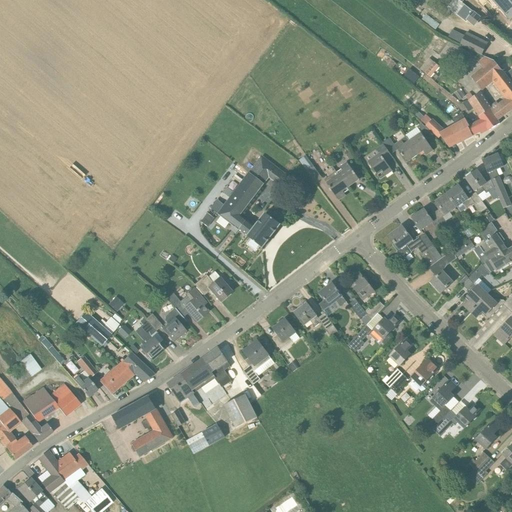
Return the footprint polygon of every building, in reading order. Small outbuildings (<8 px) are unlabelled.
[(511,0),(492,0),(510,20),(511,19),(511,0)] [(481,18),(473,12),(472,14),(469,11),(466,14),(470,17),(467,20),(475,25),(481,18)] [(439,24),(426,14),(421,20),(435,30),(439,24)] [(487,45),(466,35),(460,45),(482,56),(487,45)] [(420,69),(430,78),(439,67),(429,58),(420,69)] [(479,63),(485,69),(473,79),(480,89),(492,79),(507,97),(498,104),(496,102),(490,106),(481,93),(474,98),(467,88),(462,91),(469,101),(470,101),(480,116),(491,109),(498,120),(511,108),(511,82),(510,79),(506,75),(503,70),(502,71),(495,61),(486,58),(479,63)] [(392,60),(387,65),(393,69),(397,64),(392,60)] [(463,98),(458,91),(454,93),(459,101),(463,98)] [(483,120),(470,126),(468,127),(472,136),(480,132),(481,134),(489,129),(490,130),(500,124),(497,120),(498,120),(491,109),(480,116),(483,120)] [(447,132),(441,127),(433,119),(432,120),(426,115),(424,117),(421,120),(422,121),(435,133),(439,138),(441,136),(449,147),(472,136),(468,127),(470,126),(465,118),(455,124),(456,125),(456,126),(447,132)] [(430,132),(421,123),(418,126),(426,135),(430,132)] [(421,133),(409,142),(418,155),(423,151),(426,156),(433,151),(421,133)] [(418,155),(409,142),(405,145),(402,141),(395,146),(407,163),(418,155)] [(389,144),(385,147),(390,153),(393,150),(389,144)] [(384,145),(377,150),(381,155),(369,163),(380,180),(392,171),(386,162),(393,158),(384,145)] [(483,161),(491,180),(499,198),(500,201),(504,209),(511,206),(496,170),(503,167),(498,155),(483,161)] [(314,165),(308,156),(302,160),(307,169),(314,165)] [(264,185),(269,178),(279,186),(286,177),(261,159),(255,167),(250,174),(264,185)] [(343,172),(339,175),(348,188),(359,180),(347,162),(340,167),(343,172)] [(240,216),(264,185),(250,174),(241,167),(227,186),(216,199),(226,206),(223,210),(219,215),(263,249),(281,225),(266,213),(255,227),(240,216)] [(314,167),(307,172),(316,184),(323,179),(314,167)] [(476,193),(478,196),(484,191),(486,194),(488,192),(494,200),(499,198),(498,195),(491,180),(486,183),(477,170),(466,179),(476,193)] [(348,188),(339,175),(336,171),(324,180),(339,201),(346,196),(343,191),(348,188)] [(459,186),(447,194),(457,208),(463,204),(466,209),(473,204),(480,214),(487,208),(478,196),(476,193),(468,199),(459,186)] [(441,209),(432,214),(436,220),(446,233),(451,229),(443,218),(457,208),(447,194),(436,202),(441,209)] [(421,231),(432,223),(436,220),(432,214),(429,217),(424,210),(412,218),(421,231)] [(201,221),(203,223),(208,217),(212,220),(213,219),(207,214),(201,221)] [(208,217),(203,223),(203,224),(209,229),(215,222),(212,220),(208,217)] [(402,227),(389,236),(395,244),(393,245),(392,245),(401,257),(402,257),(401,256),(410,250),(412,253),(418,249),(431,266),(437,262),(419,238),(414,242),(402,227)] [(425,233),(419,238),(437,262),(446,255),(444,252),(440,255),(433,245),(434,245),(425,233)] [(497,270),(511,261),(511,247),(508,251),(496,235),(486,242),(487,242),(480,247),(474,250),(483,264),(490,260),(497,270)] [(452,252),(447,255),(452,262),(457,259),(458,261),(463,258),(461,256),(474,246),(469,239),(468,239),(456,247),(451,251),(452,252)] [(177,259),(172,255),(167,261),(172,265),(177,259)] [(437,278),(430,283),(441,294),(453,283),(443,272),(447,266),(452,262),(447,255),(446,255),(437,262),(431,266),(428,268),(437,278)] [(465,306),(471,312),(487,295),(478,286),(477,286),(474,283),(483,275),(485,277),(489,273),(482,265),(462,285),(471,293),(467,297),(471,300),(465,306)] [(220,279),(214,273),(208,278),(207,276),(202,281),(200,280),(194,285),(204,296),(210,291),(220,302),(231,292),(220,279)] [(358,286),(354,289),(364,300),(374,292),(359,273),(353,279),(358,286)] [(469,278),(465,274),(458,281),(462,285),(469,278)] [(341,307),(347,303),(332,284),(320,294),(324,299),(319,304),(324,311),(336,301),(341,307)] [(187,296),(180,302),(173,294),(167,299),(175,308),(176,310),(180,306),(195,323),(208,313),(202,306),(205,304),(206,303),(193,288),(185,295),(187,296)] [(504,304),(509,309),(511,305),(511,293),(511,295),(505,301),(503,303),(504,304)] [(495,299),(493,301),(487,295),(471,312),(477,318),(483,312),(487,315),(490,318),(504,304),(503,303),(505,301),(503,300),(499,300),(498,301),(495,299)] [(124,304),(115,297),(108,305),(116,312),(124,304)] [(362,320),(368,315),(365,312),(356,300),(349,305),(361,320),(362,320)] [(369,309),(365,312),(368,315),(372,320),(385,307),(379,302),(371,311),(369,309)] [(327,331),(333,326),(328,317),(329,316),(325,312),(317,318),(307,304),(294,313),(304,326),(311,321),(314,326),(320,321),(327,331)] [(163,330),(173,342),(185,332),(180,326),(185,321),(189,326),(176,310),(175,308),(174,309),(175,310),(166,318),(166,321),(167,322),(166,323),(168,325),(163,330)] [(111,335),(85,312),(75,323),(102,346),(111,335)] [(147,322),(156,332),(162,326),(152,314),(145,320),(147,322)] [(368,315),(362,320),(365,327),(367,326),(372,320),(368,315)] [(383,341),(381,343),(385,346),(392,339),(388,335),(400,322),(394,316),(388,322),(384,319),(374,330),(383,339),(383,341)] [(511,318),(495,335),(504,345),(511,336),(511,318)] [(272,339),(281,350),(293,341),(290,337),(296,333),(286,320),(274,329),(278,335),(272,339)] [(151,336),(156,332),(147,322),(138,329),(149,341),(141,348),(151,361),(163,351),(151,336)] [(124,323),(119,330),(126,336),(131,329),(124,323)] [(333,326),(327,331),(331,337),(335,333),(337,332),(338,331),(334,326),(333,326)] [(356,353),(365,343),(362,341),(370,332),(365,327),(348,346),(356,353)] [(38,339),(60,365),(65,362),(43,336),(38,339)] [(390,356),(400,366),(410,355),(407,352),(413,345),(407,339),(390,356)] [(243,372),(253,385),(260,380),(254,372),(271,359),(258,341),(244,352),(253,364),(243,372)] [(219,349),(203,360),(216,378),(222,388),(232,381),(225,371),(231,367),(219,349)] [(31,376),(41,368),(30,353),(20,361),(31,376)] [(131,354),(123,363),(133,375),(135,373),(145,382),(154,375),(131,354)] [(90,378),(97,373),(84,356),(76,362),(84,371),(89,377),(90,378)] [(203,360),(181,375),(194,394),(213,380),(216,378),(203,360)] [(430,378),(438,369),(428,360),(412,377),(416,381),(411,386),(416,391),(418,389),(422,393),(433,381),(430,378)] [(293,372),(299,368),(294,361),(288,365),(293,372)] [(133,375),(123,363),(122,362),(100,382),(111,394),(133,375)] [(17,385),(30,375),(23,366),(10,376),(17,385)] [(387,376),(383,381),(390,388),(403,375),(398,370),(389,378),(387,376)] [(84,371),(79,375),(73,380),(88,398),(97,390),(88,379),(89,377),(84,371)] [(194,394),(181,375),(167,384),(180,403),(194,394)] [(408,380),(403,375),(390,388),(397,395),(402,391),(400,389),(408,380)] [(0,397),(39,443),(53,432),(47,425),(40,429),(0,379),(0,397)] [(433,398),(443,408),(453,397),(450,393),(456,387),(450,381),(433,398)] [(44,388),(23,402),(37,423),(59,408),(65,416),(80,404),(64,384),(49,396),(44,388)] [(257,418),(250,404),(245,394),(224,405),(236,429),(257,418)] [(140,458),(171,439),(148,396),(112,416),(120,430),(146,415),(153,430),(155,432),(151,435),(132,445),(140,458)] [(0,439),(11,455),(12,456),(15,460),(31,448),(24,438),(17,444),(8,433),(20,422),(9,410),(0,399),(0,439)] [(455,419),(465,428),(481,411),(475,405),(469,411),(465,408),(455,419)] [(178,410),(171,415),(178,427),(185,422),(178,410)] [(433,430),(446,416),(441,411),(437,415),(435,413),(426,423),(428,425),(433,429),(433,430)] [(451,422),(446,416),(433,430),(441,437),(445,432),(443,430),(451,422)] [(476,440),(486,449),(496,438),(493,435),(499,429),(493,423),(476,440)] [(225,438),(217,424),(187,441),(189,446),(193,455),(225,438)] [(511,445),(503,455),(511,463),(511,445)] [(49,494),(51,493),(64,482),(62,480),(62,481),(52,467),(57,463),(48,451),(37,459),(50,476),(41,483),(49,494)] [(476,471),(489,458),(484,453),(476,462),(473,460),(469,464),(476,471)] [(69,454),(57,463),(52,467),(62,481),(62,480),(79,468),(80,471),(88,465),(79,454),(73,458),(69,454)] [(484,479),(488,474),(486,472),(495,463),(489,458),(476,471),(477,472),(474,476),(481,482),(484,479)] [(47,499),(41,491),(30,479),(19,490),(29,502),(30,501),(33,505),(30,509),(33,511),(43,511),(39,507),(47,499)] [(64,482),(51,493),(66,510),(76,502),(84,511),(87,511),(90,510),(79,499),(64,482)] [(0,511),(27,511),(24,508),(26,506),(22,503),(23,503),(11,493),(10,494),(3,486),(0,488),(0,511)] [(101,489),(84,503),(91,511),(102,511),(113,503),(101,489)] [(456,499),(453,495),(447,501),(450,505),(456,499)]
